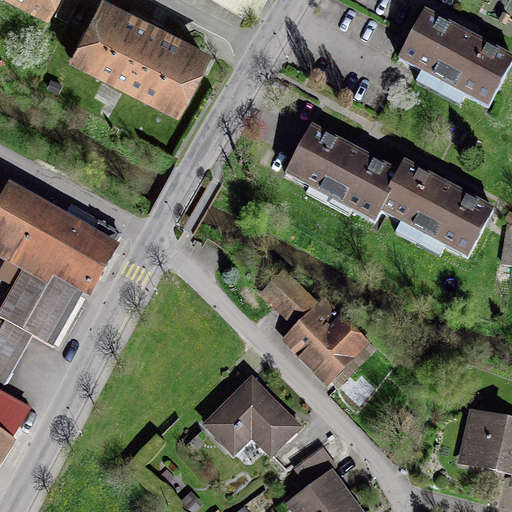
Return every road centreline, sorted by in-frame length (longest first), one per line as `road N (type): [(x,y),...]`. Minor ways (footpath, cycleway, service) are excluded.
road 1 (residential): [(147,236),(344,428),(404,511)]
road 2 (tertiary): [(9,511),(147,236)]
road 3 (tertiary): [(147,236),(258,52)]
road 4 (residential): [(0,156),(147,236)]
